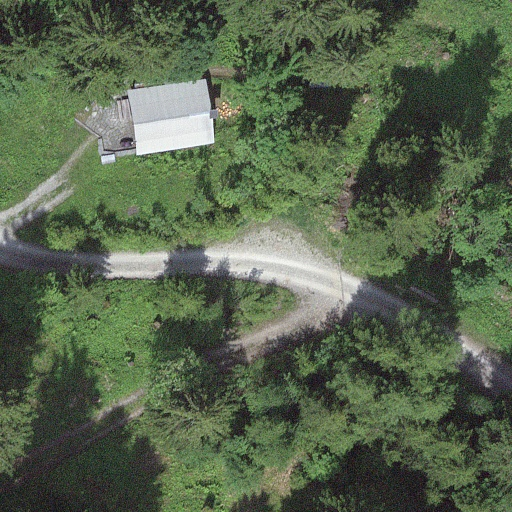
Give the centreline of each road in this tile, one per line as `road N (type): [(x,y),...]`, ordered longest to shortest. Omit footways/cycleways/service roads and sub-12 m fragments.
road 1 (track): [(0,248),(51,261),(230,257),(321,270),(443,335),(511,386)]
road 2 (track): [(0,224),(64,184),(100,142)]
